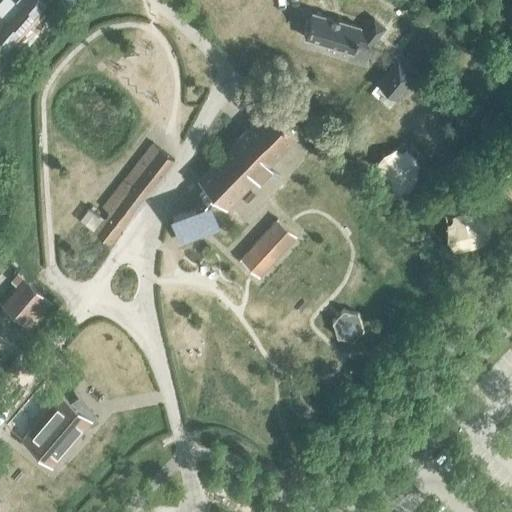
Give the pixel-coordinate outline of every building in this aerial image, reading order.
[(12,47),(29,27),(49,5),(42,0),(15,0),(14,1),(20,7),(0,29),(0,41),(9,50),(12,47)] [(373,18),(362,32),(358,31),(359,27),(311,12),(303,37),(351,52),(354,43),(368,47),(384,28),(373,18)] [(29,27),(12,47),(20,54),(38,35),(29,27)] [(0,60),(9,50),(0,41),(0,60)] [(377,84),(394,98),(413,74),(397,61),(377,84)] [(214,196),(226,207),(296,135),(268,108),(197,179),(209,190),(193,206),(194,208),(172,216),(181,240),(216,227),(207,203),(214,196)] [(87,226),(109,243),(174,159),(152,142),(101,206),(108,211),(103,218),(97,213),(87,226)] [(239,259),(258,276),(295,235),(277,219),(239,259)] [(0,304),(23,324),(46,297),(23,277),(0,304)] [(339,307),(339,308),(339,307),(339,308),(331,316),(329,316),(328,319),(330,319),(332,330),(331,331),(333,334),(334,333),(345,336),(345,337),(349,337),(348,335),(357,328),(358,328),(359,325),(358,325),(356,314),(357,313),(354,310),(353,311),(343,307),(342,306),(339,307)] [(21,439),(52,465),(91,419),(60,393),(21,439)]
